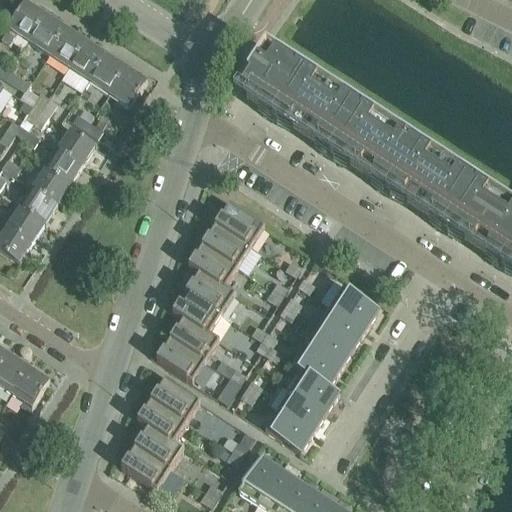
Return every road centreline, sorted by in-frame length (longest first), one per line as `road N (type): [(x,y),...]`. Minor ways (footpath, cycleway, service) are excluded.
road 1 (residential): [(199,120),(511,322)]
road 2 (tertiary): [(110,377),(199,120)]
road 3 (residential): [(110,377),(0,307)]
